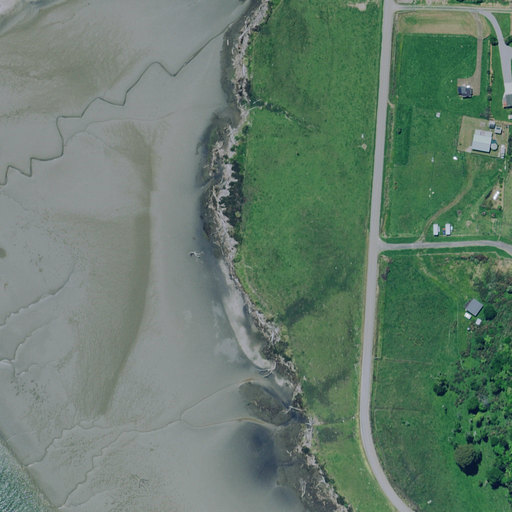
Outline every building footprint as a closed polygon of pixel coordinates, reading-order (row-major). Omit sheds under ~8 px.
[(471,86),(465,86),(465,93),(462,93),(462,97),(470,97),(471,86)] [(511,106),(511,94),(505,95),(506,102),(502,102),(503,107),(511,106)] [(491,137),(474,134),(471,149),(489,152),(491,137)] [(496,169),(497,161),(486,161),(485,170),(493,170),(493,169),(496,169)] [(483,306),(474,299),(466,309),(475,317),(483,306)]
